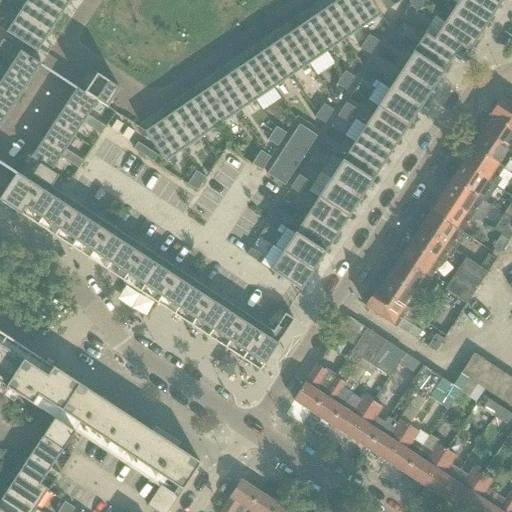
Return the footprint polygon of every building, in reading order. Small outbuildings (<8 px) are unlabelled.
[(27,0),(19,14),(18,15),(48,34),(49,35),(61,17),(60,16),(35,0),(27,0)] [(35,0),(60,16),(61,17),(71,0),(35,0)] [(337,0),(324,9),(345,39),(345,40),(363,27),(344,0),(337,0)] [(344,0),(363,27),(381,15),(370,0),(344,0)] [(380,0),(380,1),(386,10),(386,11),(393,6),(392,5),(388,0),(380,0)] [(412,0),(409,3),(410,5),(414,11),(415,12),(422,8),(421,6),(416,0),(412,0)] [(459,0),(457,4),(487,24),(499,7),(498,6),(488,0),(459,0)] [(456,4),(445,22),(475,42),(476,42),(487,24),(457,4),(456,4)] [(323,10),(306,21),(327,52),(345,40),(345,39),(324,9),(323,10)] [(6,33),(7,33),(37,53),(49,35),(48,34),(18,15),(6,33)] [(306,21),(288,34),(309,64),(317,76),(334,64),(326,52),(327,52),(306,21)] [(445,22),(433,39),(456,54),(455,56),(463,62),(476,42),(475,42),(445,22)] [(389,37),(388,37),(397,43),(399,44),(403,37),(401,36),(393,31),(389,37)] [(288,34),(270,46),(291,76),(309,64),(288,34)] [(425,34),(413,52),(443,72),(444,72),(455,56),(456,54),(433,39),(425,34)] [(368,35),(364,42),(373,48),(374,48),(378,42),(378,41),(369,35),(368,35)] [(388,37),(384,44),(392,50),(394,51),(399,44),(397,43),(388,37)] [(0,42),(0,48),(6,53),(11,45),(2,39),(0,42)] [(364,42),(360,49),(369,55),(370,55),(374,48),(373,48),(364,42)] [(270,46),(252,58),(254,61),(273,88),(273,89),(291,76),(270,46)] [(20,51),(8,69),(29,82),(29,83),(41,65),(40,65),(20,51)] [(413,53),(401,71),(431,90),(432,91),(444,72),(443,72),(413,52),(413,53)] [(234,71),(243,83),(255,101),(273,89),(273,88),(254,61),(252,58),(234,71)] [(365,73),(373,79),(375,80),(379,73),(378,72),(369,67),(365,73)] [(0,89),(17,100),(18,101),(29,83),(29,82),(8,69),(0,82),(0,89)] [(77,87),(76,88),(97,101),(107,107),(108,108),(120,89),(98,75),(88,69),(77,87)] [(217,83),(216,83),(237,113),(255,101),(243,83),(234,71),(217,83)] [(345,71),(340,78),(341,78),(350,84),(350,85),(355,78),(354,78),(345,72),(345,71)] [(401,71),(389,89),(419,108),(420,109),(432,91),(431,90),(401,71)] [(365,73),(361,80),(369,86),(371,87),(375,80),(373,79),(365,73)] [(340,78),(336,85),(345,91),(346,91),(350,85),(350,84),(341,78),(340,78)] [(199,95),(198,95),(219,125),(219,126),(237,113),(216,83),(199,95)] [(76,88),(65,106),(85,119),(88,116),(97,102),(97,101),(76,88)] [(0,114),(5,118),(6,118),(18,101),(17,100),(0,89),(0,114)] [(389,89),(377,107),(407,127),(408,127),(420,109),(419,108),(389,89)] [(181,107),(180,108),(201,137),(201,138),(219,126),(219,125),(198,95),(193,99),(181,107)] [(491,114),(490,115),(511,129),(511,106),(501,99),(497,104),(494,102),(487,112),(491,114)] [(341,110),(350,115),(351,116),(356,110),(354,108),(345,103),(341,110)] [(323,104),(319,111),(328,117),(329,117),(333,111),(333,110),(324,104),(323,104)] [(65,106),(53,123),(74,136),(74,137),(83,124),(83,123),(86,119),(85,119),(65,106)] [(377,107),(365,125),(396,145),(408,127),(407,127),(377,107)] [(163,119),(162,120),(183,150),(201,138),(201,137),(180,108),(163,119)] [(341,110),(337,116),(345,122),(347,123),(351,116),(350,115),(341,110)] [(319,111),(314,118),(315,118),(324,124),(325,124),(329,117),(328,117),(319,111)] [(493,118),(483,133),(511,152),(511,129),(490,115),(490,116),(493,118)] [(83,123),(83,124),(92,129),(96,122),(88,116),(86,119),(83,123)] [(162,120),(144,132),(165,162),(165,163),(183,150),(162,120)] [(92,129),(100,135),(103,131),(105,128),(105,127),(104,127),(96,122),(92,129)] [(42,140),(42,141),(62,154),(63,154),(65,150),(73,138),(74,137),(74,136),(53,123),(42,140)] [(299,125),(294,132),(302,137),(303,138),(308,131),(304,128),(299,125)] [(354,143),(384,163),(384,164),(396,145),(365,125),(354,143)] [(276,128),(271,134),(281,140),(285,134),(276,128)] [(308,131),(303,138),(304,138),(311,143),(312,144),(317,137),(317,136),(308,131)] [(290,139),(298,144),(299,145),(303,138),(302,137),(294,132),(290,139)] [(511,152),(483,133),(473,149),(503,169),(509,161),(511,163),(511,162),(511,152)] [(271,134),(267,141),(277,147),(281,140),(271,134)] [(299,145),(307,150),(307,151),(312,144),(311,143),(304,138),(303,138),(299,145)] [(285,146),(293,151),(294,152),(299,145),(298,144),(290,139),(285,146)] [(318,146),(317,146),(326,151),(327,152),(332,146),(330,145),(322,139),(318,146)] [(42,141),(31,158),(33,160),(35,161),(51,172),(60,158),(61,158),(63,154),(62,154),(42,141)] [(133,149),(133,150),(143,156),(147,149),(145,148),(139,144),(137,143),(133,149)] [(342,162),(372,181),(372,182),(384,164),(384,163),(354,143),(342,162)] [(294,152),(302,157),(303,158),(307,151),(307,150),(299,145),(294,152)] [(281,153),(280,153),(288,159),(289,159),(294,152),(293,151),(285,146),(281,153)] [(317,146),(313,152),(322,158),(323,159),(327,152),(326,151),(317,146)] [(147,149),(143,156),(153,163),(157,156),(147,149)] [(473,149),(462,165),(496,187),(501,180),(498,177),(503,169),(473,149)] [(61,158),(60,158),(69,163),(74,156),(65,150),(63,154),(61,158)] [(260,151),(256,158),(265,164),(266,164),(270,158),(269,157),(260,151)] [(289,159),(297,164),(298,165),(303,158),(302,157),(294,152),(289,159)] [(276,160),(284,166),(285,166),(289,159),(288,159),(280,153),(276,160)] [(69,163),(78,169),(83,162),(74,156),(69,163)] [(256,158),(251,165),(262,171),(266,164),(265,164),(256,158)] [(285,166),(293,171),(294,172),(298,165),(297,164),(289,159),(285,166)] [(1,203),(21,216),(25,209),(177,308),(173,315),(174,316),(174,315),(190,326),(191,327),(191,326),(207,337),(208,338),(208,337),(224,348),(224,349),(225,349),(226,349),(241,359),(241,360),(242,360),(243,360),(259,370),(258,371),(260,372),(282,338),(294,320),(285,315),(285,314),(273,332),(63,194),(52,187),(59,177),(51,172),(35,161),(33,160),(26,170),(24,169),(19,175),(17,174),(16,176),(18,177),(1,203)] [(271,167),(279,173),(280,173),(285,166),(284,166),(276,160),(271,167)] [(330,180),(360,200),(361,200),(372,182),(372,181),(342,162),(330,180)] [(462,165),(452,181),(482,201),(488,193),(491,195),(496,187),(462,165)] [(280,173),(288,179),(289,179),(294,172),(293,171),(285,166),(280,173)] [(267,174),(266,175),(275,180),(276,180),(280,173),(279,173),(271,167),(267,174)] [(196,171),(191,178),(192,178),(200,184),(201,185),(206,178),(205,178),(196,172),(196,171)] [(276,180),(275,180),(284,186),(289,179),(288,179),(280,173),(276,180)] [(294,182),(302,187),(304,189),(308,182),(307,181),(298,175),(294,182)] [(191,178),(187,185),(197,191),(201,185),(200,184),(192,178),(191,178)] [(318,198),(348,218),(349,218),(361,200),(360,200),(330,180),(318,198)] [(452,181),(441,197),(472,217),(475,219),(481,223),(491,207),(482,201),(452,181)] [(294,182),(290,189),(298,194),(300,195),(304,189),(302,187),(294,182)] [(441,197),(431,213),(461,233),(467,224),(470,226),(475,219),(472,217),(441,197)] [(306,216),(336,236),(337,237),(349,218),(348,218),(318,198),(306,216)] [(511,201),(503,215),(510,220),(511,220),(511,217),(511,201)] [(270,218),(279,224),(280,225),(285,218),(283,217),(274,211),(270,218)] [(431,213),(421,229),(454,251),(459,244),(463,238),(459,236),(461,233),(431,213)] [(503,215),(494,230),(501,235),(501,236),(508,241),(511,235),(506,226),(511,220),(510,220),(503,215)] [(295,234),(294,235),(324,254),(325,255),(337,237),(336,236),(306,216),(295,234)] [(270,218),(266,225),(274,230),(276,231),(280,225),(279,224),(270,218)] [(421,229),(410,245),(440,264),(446,255),(450,258),(454,251),(421,229)] [(283,252),(282,253),(312,273),(313,273),(325,255),(324,254),(294,235),(283,252)] [(501,236),(493,248),(495,250),(500,253),(508,241),(501,236)] [(410,245),(400,260),(433,283),(438,276),(434,273),(440,264),(410,245)] [(246,255),(256,262),(260,255),(259,254),(250,249),(246,255)] [(270,271),(301,291),(313,273),(312,273),(282,253),(270,271)] [(488,255),(479,268),(487,272),(487,273),(495,260),(490,257),(488,255)] [(465,258),(455,274),(477,288),(487,273),(487,272),(479,268),(465,258)] [(400,260),(389,276),(419,296),(426,301),(437,285),(433,283),(400,260)] [(455,274),(445,290),(466,304),(477,288),(455,274)] [(376,289),(376,290),(413,314),(417,307),(414,305),(419,296),(389,276),(379,291),(376,289)] [(413,314),(376,290),(375,291),(372,288),(365,298),(368,301),(365,306),(416,340),(421,332),(411,325),(416,317),(413,314)] [(342,327),(337,335),(354,347),(360,338),(366,329),(348,317),(342,327)] [(354,347),(351,352),(360,359),(370,365),(385,342),(366,329),(360,338),(354,347)] [(60,372),(0,332),(0,383),(13,393),(47,415),(54,419),(59,410),(64,404),(72,391),(71,385),(71,384),(73,381),(60,372)] [(435,335),(427,347),(435,352),(443,340),(435,335)] [(385,342),(370,365),(376,368),(375,368),(385,375),(372,393),(377,396),(389,378),(398,364),(405,354),(385,342)] [(405,354),(399,364),(415,375),(422,366),(405,354)] [(474,354),(460,374),(467,378),(470,381),(471,381),(485,361),(474,354)] [(360,359),(356,366),(365,372),(370,365),(360,359)] [(485,361),(471,381),(480,387),(481,388),(494,368),(485,361)] [(316,365),(293,401),(312,413),(335,378),(336,376),(327,370),(326,371),(316,365)] [(370,365),(365,372),(371,375),(375,368),(376,368),(370,365)] [(415,375),(407,389),(415,395),(425,401),(428,397),(440,378),(422,366),(415,375)] [(494,368),(481,388),(484,390),(490,394),(491,394),(504,374),(494,368)] [(440,378),(428,397),(429,397),(447,409),(467,378),(460,374),(452,386),(441,379),(440,378)] [(511,379),(504,374),(491,394),(500,400),(500,401),(511,383),(511,379)] [(312,413),(330,425),(351,394),(342,389),(345,384),(335,378),(312,413)] [(71,385),(72,391),(64,404),(59,410),(54,419),(42,438),(62,451),(74,432),(69,429),(75,421),(87,429),(165,479),(182,491),(200,464),(73,380),(73,381),(71,384),(71,385)] [(511,383),(500,401),(510,407),(511,404),(511,383)] [(330,425),(349,437),(372,402),(363,396),(360,401),(351,394),(330,425)] [(415,395),(399,420),(409,426),(425,401),(415,395)] [(481,408),(494,417),(500,407),(487,399),(481,408)] [(349,437),(367,449),(384,423),(376,418),(382,409),(372,402),(349,437)] [(511,414),(500,407),(494,417),(508,426),(511,419),(511,414)] [(367,449),(386,461),(409,426),(399,420),(396,424),(388,418),(384,423),(367,449)] [(386,461),(404,473),(422,446),(413,441),(419,433),(409,426),(386,461)] [(31,454),(51,468),(62,451),(42,438),(31,454)] [(404,473),(422,485),(446,450),(436,444),(430,452),(422,446),(404,473)] [(422,485),(441,498),(458,471),(450,465),(456,457),(446,450),(422,485)] [(20,472),(40,485),(40,484),(51,468),(31,454),(20,471),(20,472)] [(441,498),(459,510),(482,474),(472,468),(467,476),(458,471),(441,498)] [(7,490),(8,490),(35,508),(36,509),(48,491),(48,490),(47,490),(40,485),(20,472),(20,471),(7,490)] [(482,474),(459,510),(462,511),(483,511),(488,505),(495,494),(487,489),(492,481),(482,474)] [(245,511),(248,509),(248,510),(259,493),(240,481),(219,511),(245,511)] [(159,488),(147,506),(156,511),(168,511),(177,499),(159,488)] [(0,511),(1,511),(33,511),(36,509),(35,508),(8,490),(7,490),(0,501),(0,511)] [(273,511),(278,505),(259,493),(248,510),(248,509),(245,511),(273,511)] [(488,505),(483,511),(510,511),(511,510),(511,493),(510,493),(505,500),(495,494),(488,505)] [(60,509),(64,511),(72,511),(74,509),(64,502),(61,508),(60,509)]
